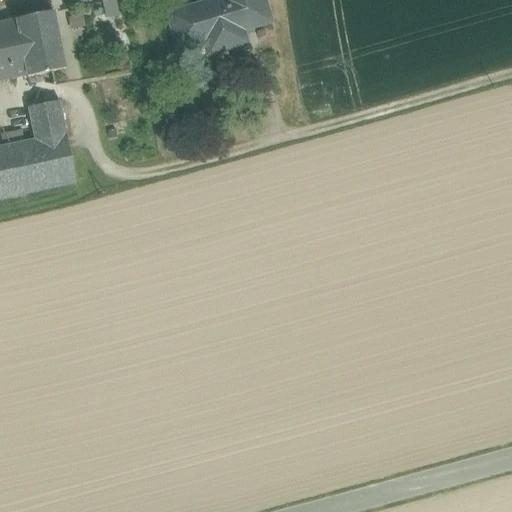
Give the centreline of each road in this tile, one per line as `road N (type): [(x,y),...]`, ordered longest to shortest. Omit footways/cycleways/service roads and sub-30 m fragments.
road 1 (track): [(511,69),(150,170)]
road 2 (residential): [(319,511),(511,461)]
